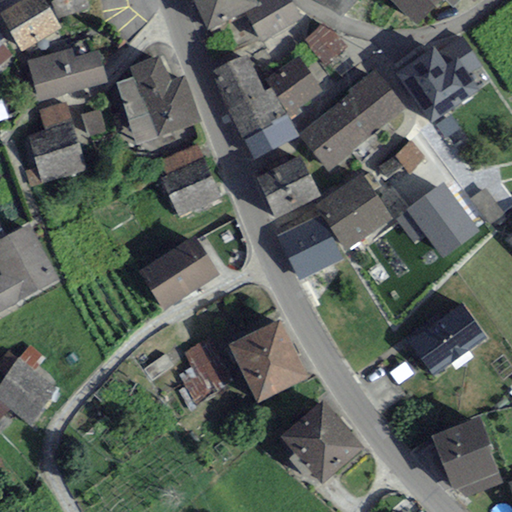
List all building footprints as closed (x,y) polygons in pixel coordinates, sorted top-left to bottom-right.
[(39,0),(31,0),(3,17),(24,51),(58,30),(39,0)] [(84,0),(52,0),(59,18),(87,9),(84,0)] [(249,0),(193,0),(207,30),(245,13),(254,9),(249,0)] [(284,0),(269,0),(254,9),(245,13),(260,41),(296,22),(284,0)] [(318,0),(338,17),(352,0),(318,0)] [(391,0),(419,28),(442,5),(452,15),(468,0),(391,0)] [(347,50),(324,25),(303,43),(326,69),(347,50)] [(450,62),(467,55),(473,71),(481,68),(470,36),(444,46),(450,62)] [(28,63),(36,97),(101,80),(94,53),(68,60),(66,53),(28,63)] [(434,54),(403,75),(433,120),(474,92),(457,66),(446,73),(434,54)] [(132,73),(161,140),(197,125),(180,83),(172,86),(161,60),(132,73)] [(247,61),(215,75),(243,139),(282,122),(268,91),(261,94),(247,61)] [(269,81),(291,116),(322,97),(301,62),(269,81)] [(302,138),(328,169),(401,110),(375,79),(302,138)] [(26,89),(11,101),(19,112),(35,100),(26,89)] [(48,133),(30,138),(41,181),(80,170),(65,111),(44,117),(48,133)] [(99,112),(82,117),(89,138),(106,133),(99,112)] [(286,122),(244,145),(255,167),(298,144),(286,122)] [(299,162),(261,182),(279,217),(317,198),(299,162)] [(203,163),(167,178),(183,214),(218,198),(203,163)] [(323,209),(348,248),(389,221),(363,183),(323,209)] [(320,225),(285,243),(302,276),(337,258),(320,225)] [(0,310),(56,279),(28,230),(0,245),(0,271),(3,277),(0,278),(0,310)] [(195,243),(146,274),(167,308),(216,277),(195,243)] [(462,309),(412,346),(434,375),(484,338),(462,309)] [(233,349),(259,401),(304,379),(278,326),(233,349)] [(230,380),(209,341),(187,353),(197,372),(185,379),(196,399),(230,380)] [(54,390),(19,362),(0,384),(0,399),(29,422),(54,390)] [(360,452),(323,408),(285,440),(322,483),(360,452)] [(479,428),(438,441),(454,491),(460,489),(468,497),(498,487),(479,428)]
